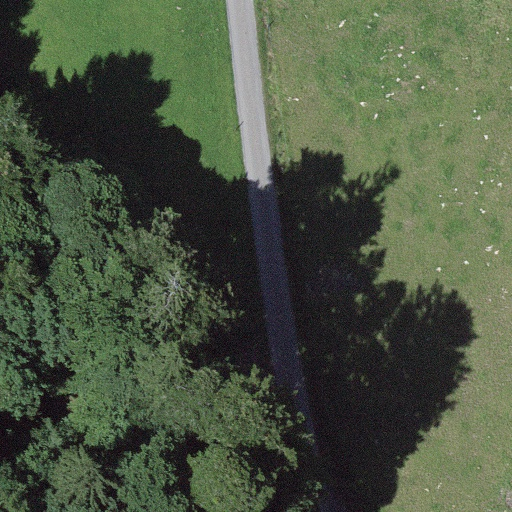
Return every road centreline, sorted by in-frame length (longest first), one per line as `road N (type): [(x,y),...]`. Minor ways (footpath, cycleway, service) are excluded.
road 1 (unclassified): [(299,434),(236,0)]
road 2 (track): [(311,511),(299,434),(337,511)]
